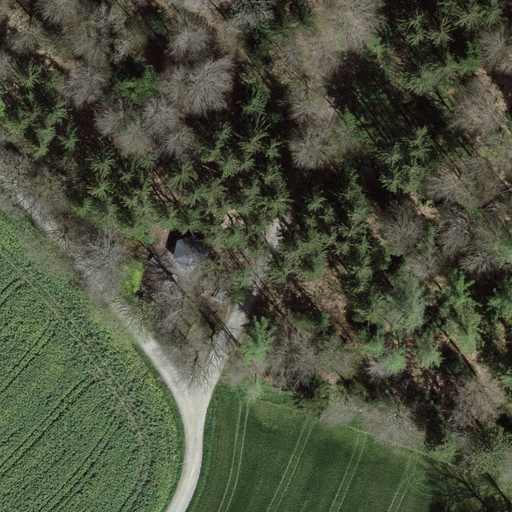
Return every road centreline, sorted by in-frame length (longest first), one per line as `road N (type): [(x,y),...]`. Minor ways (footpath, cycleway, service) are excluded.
road 1 (track): [(191,425),(342,70),(363,0)]
road 2 (unclassified): [(172,511),(188,483),(191,425),(153,345),(0,193)]
